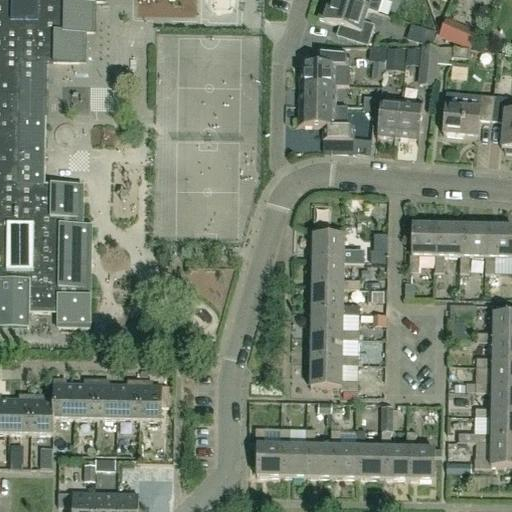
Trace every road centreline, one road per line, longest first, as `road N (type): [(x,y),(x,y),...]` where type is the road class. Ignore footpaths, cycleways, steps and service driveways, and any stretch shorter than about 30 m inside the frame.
road 1 (residential): [(189,511),(229,475),(230,382),(278,207),(293,185)]
road 2 (residential): [(293,185),(331,175),(511,192)]
road 3 (residential): [(293,185),(276,161),(278,58),(303,0)]
